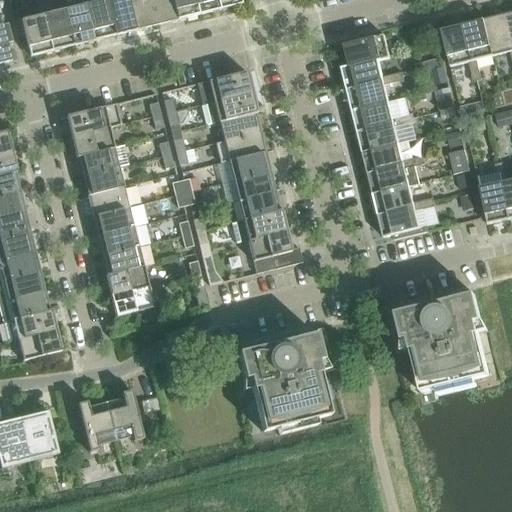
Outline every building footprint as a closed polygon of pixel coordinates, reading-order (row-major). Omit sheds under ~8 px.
[(78,0),(81,7),(64,11),(73,48),(94,42),(85,6),(89,5),(87,0),(78,0)] [(87,0),(89,5),(85,6),(94,42),(115,37),(105,0),(87,0)] [(105,0),(115,37),(136,32),(127,0),(105,0)] [(127,0),(136,32),(157,27),(150,0),(127,0)] [(150,0),(157,27),(178,22),(172,0),(150,0)] [(172,0),(178,22),(199,16),(194,0),(172,0)] [(194,0),(199,16),(220,11),(216,0),(194,0)] [(216,0),(220,11),(241,6),(240,0),(216,0)] [(39,17),(14,23),(18,38),(25,37),(30,58),(52,53),(43,16),(47,15),(45,6),(36,8),(39,17)] [(47,15),(43,16),(52,53),(73,48),(64,11),(47,15)] [(510,54),(511,53),(511,42),(505,16),(497,18),(497,19),(485,22),(494,58),(510,54)] [(433,20),(424,23),(427,33),(435,31),(433,20)] [(479,72),(477,62),(494,58),(485,22),(472,25),(472,24),(464,26),(473,63),(468,64),(471,74),(479,72)] [(0,65),(11,63),(6,42),(12,40),(8,25),(0,27),(0,65)] [(455,29),(442,32),(451,69),(468,64),(473,63),(464,26),(455,29)] [(379,63),(391,60),(385,37),(344,47),(350,68),(350,69),(378,62),(379,63)] [(438,61),(416,67),(418,74),(440,69),(438,61)] [(342,70),(345,83),(347,92),(384,83),(385,87),(394,85),(392,76),(383,79),(379,63),(378,62),(350,69),(350,68),(342,70)] [(445,69),(432,72),(435,87),(448,84),(445,69)] [(482,82),(479,72),(471,74),(473,84),(482,82)] [(246,74),(197,86),(202,107),(251,94),(246,74)] [(402,74),(392,76),(394,85),(404,82),(402,74)] [(384,83),(347,92),(349,101),(352,113),(389,104),(385,87),(384,83)] [(251,94),(202,107),(207,127),(218,124),(255,115),(257,115),(251,94)] [(451,95),(437,98),(441,113),(455,110),(451,95)] [(172,101),(163,103),(166,115),(175,113),(172,101)] [(405,127),(403,118),(393,121),(389,104),(352,113),(355,125),(357,134),(394,125),(395,129),(405,127)] [(158,105),(149,107),(152,119),(161,117),(158,105)] [(116,106),(66,118),(71,139),(109,130),(121,127),(116,106)] [(175,113),(166,115),(169,128),(178,126),(175,113)] [(511,121),(510,113),(496,116),(499,129),(511,125),(511,121)] [(255,115),(218,124),(223,143),(259,134),(255,115)] [(413,116),(403,118),(405,127),(415,124),(413,116)] [(161,117),(152,119),(155,131),(164,129),(161,117)] [(483,119),(471,122),(474,133),(486,130),(483,119)] [(394,125),(357,134),(359,143),(360,143),(363,155),(399,146),(395,129),(394,125)] [(78,158),(114,149),(109,130),(71,139),(76,160),(78,159),(78,158)] [(6,133),(0,134),(0,156),(11,154),(6,133)] [(460,133),(450,135),(453,149),(464,146),(460,133)] [(223,143),(215,145),(220,165),(228,163),(264,154),(259,134),(223,143)] [(182,141),(173,143),(176,155),(185,153),(182,141)] [(415,169),(413,160),(408,143),(399,146),(363,155),(366,167),(365,167),(368,176),(404,167),(406,171),(415,169)] [(167,144),(159,146),(162,159),(170,156),(167,144)] [(78,159),(78,160),(83,178),(119,169),(127,167),(122,148),(114,149),(78,158),(78,159)] [(470,173),(465,152),(449,156),(454,177),(470,173)] [(185,153),(176,155),(179,167),(188,165),(185,153)] [(11,154),(0,156),(0,177),(14,174),(15,175),(16,175),(11,154)] [(264,154),(228,163),(233,183),(269,174),(264,154)] [(170,156),(162,159),(165,171),(173,169),(170,156)] [(423,158),(413,160),(415,169),(406,171),(404,167),(368,176),(370,185),(373,197),(410,188),(410,189),(420,186),(415,169),(425,166),(423,158)] [(503,164),(494,166),(496,176),(505,174),(503,164)] [(119,169),(83,178),(88,198),(124,189),(119,169)] [(0,198),(19,194),(15,175),(14,174),(0,177),(0,198)] [(269,174),(233,183),(238,203),(274,194),(269,174)] [(505,174),(496,176),(480,179),(480,178),(478,178),(488,226),(501,223),(502,224),(510,222),(503,184),(507,184),(505,174)] [(471,176),(457,179),(460,190),(474,187),(471,176)] [(188,181),(180,183),(183,196),(192,194),(188,181)] [(511,221),(511,182),(507,184),(503,184),(510,222),(511,221)] [(180,183),(172,185),(175,198),(183,196),(180,183)] [(426,211),(423,202),(414,205),(410,189),(410,188),(373,197),(376,209),(378,218),(415,209),(416,213),(424,211),(426,211)] [(124,189),(88,198),(93,218),(129,209),(124,189)] [(0,220),(24,214),(19,194),(0,198),(0,220)] [(192,194),(183,196),(186,208),(195,206),(192,194)] [(274,194),(238,203),(243,223),(279,214),(279,213),(274,194)] [(183,196),(175,198),(178,210),(186,208),(183,196)] [(472,196),(460,199),(463,209),(474,207),(472,196)] [(436,208),(433,200),(423,202),(426,211),(436,208)] [(129,209),(93,218),(97,238),(134,229),(129,209)] [(415,209),(378,218),(380,227),(381,227),(384,240),(393,237),(394,242),(429,234),(424,211),(416,213),(415,209)] [(243,223),(231,225),(236,245),(248,242),(248,243),(286,233),(281,212),(279,213),(279,214),(243,223)] [(0,241),(29,234),(24,214),(0,220),(0,241)] [(201,220),(193,222),(196,234),(205,232),(201,220)] [(187,223),(178,226),(181,238),(190,236),(187,223)] [(134,229),(97,238),(102,258),(139,249),(134,229)] [(205,232),(196,234),(199,247),(208,245),(205,232)] [(302,265),(298,250),(290,251),(286,233),(248,243),(253,263),(256,276),(302,265)] [(29,234),(0,241),(0,261),(34,254),(29,234)] [(190,236),(181,238),(184,250),(193,248),(190,236)] [(139,249),(102,258),(107,277),(107,278),(143,269),(139,249)] [(34,254),(0,261),(0,283),(3,283),(39,274),(34,254)] [(211,260),(202,262),(205,274),(214,272),(211,260)] [(197,264),(188,266),(191,278),(200,275),(197,264)] [(107,277),(105,277),(110,298),(148,288),(143,269),(107,278),(107,277)] [(39,274),(3,283),(0,283),(0,304),(8,302),(44,294),(39,274)] [(200,275),(191,278),(194,291),(203,289),(200,275)] [(148,288),(110,298),(115,319),(154,309),(148,288)] [(44,294),(8,302),(0,304),(0,313),(3,325),(49,313),(48,312),(44,294)] [(388,317),(389,318),(398,356),(411,352),(422,394),(436,391),(438,398),(477,388),(475,381),(489,378),(476,324),(482,323),(475,296),(432,307),(398,315),(397,314),(396,314),(395,313),(393,312),(392,313),(390,313),(389,314),(389,315),(389,316),(388,317)] [(50,312),(48,312),(49,313),(3,325),(8,344),(17,342),(56,333),(50,312)] [(315,334),(315,336),(291,341),(237,355),(244,381),(249,380),(255,404),(262,434),(277,430),(278,437),(318,427),(316,421),(330,417),(320,375),(333,372),(324,334),(324,333),(323,332),(322,331),(321,331),(319,331),(318,331),(316,332),(315,333),(315,334)] [(56,333),(17,342),(23,363),(61,353),(56,333)] [(122,400),(105,404),(114,441),(131,437),(133,443),(143,441),(131,393),(121,395),(122,400)] [(148,402),(141,403),(144,415),(150,413),(148,402)] [(99,452),(97,445),(114,441),(105,404),(88,409),(87,404),(77,406),(89,454),(99,452)] [(47,413),(18,420),(29,463),(58,456),(47,413)] [(18,420),(0,424),(0,470),(0,471),(29,463),(18,420)]
